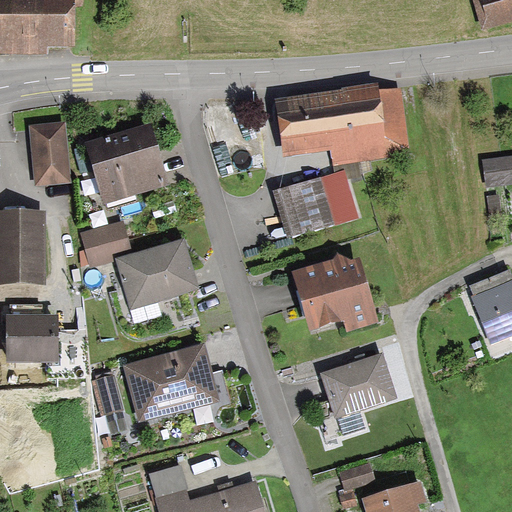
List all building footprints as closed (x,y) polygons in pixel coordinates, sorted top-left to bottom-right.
[(83,0),(0,0),(0,55),(48,55),(48,46),(75,46),(75,6),(83,6),(83,0)] [(511,0),(473,0),(483,30),(511,20),(511,0)] [(378,85),(276,99),(283,157),(331,150),(334,166),(410,155),(402,88),(378,91),(378,85)] [(36,186),(70,183),(65,122),(30,125),(36,186)] [(84,143),(104,205),(171,184),(152,122),(84,143)] [(511,156),(483,160),(486,186),(511,183),(511,156)] [(274,191),(287,237),(357,218),(344,171),(274,191)] [(490,218),(501,217),(499,196),(488,197),(490,218)] [(0,284),(47,284),(46,210),(0,210),(0,284)] [(121,221),(81,233),(92,266),(115,259),(132,253),(121,221)] [(132,311),(200,289),(183,237),(132,253),(115,259),(132,311)] [(334,259),(292,271),(310,330),(343,319),(347,330),(379,320),(359,257),(351,260),(338,252),(334,259)] [(469,284),(496,345),(511,337),(511,274),(508,266),(469,284)] [(56,314),(9,314),(10,364),(57,364),(56,314)] [(138,425),(220,404),(204,343),(122,365),(138,425)] [(338,419),(397,399),(382,354),(322,374),(338,419)] [(113,377),(95,382),(110,431),(128,426),(113,377)] [(375,481),(370,464),(340,474),(345,490),(375,481)] [(181,465),(150,474),(156,497),(186,488),(188,488),(181,465)] [(267,511),(258,480),(190,500),(186,488),(156,497),(154,497),(158,511),(267,511)] [(427,501),(420,480),(363,500),(367,511),(419,511),(417,505),(427,501)] [(357,505),(354,490),(340,493),(344,509),(357,505)]
